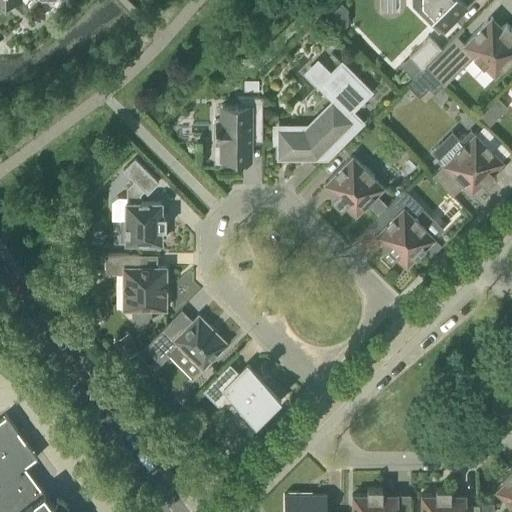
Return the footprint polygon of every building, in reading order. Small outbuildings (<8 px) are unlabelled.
[(422,0),(422,4),(434,16),(431,18),(443,30),(467,6),(460,0),(422,0)] [(441,48),(425,65),(444,84),(473,55),(483,66),(484,65),(494,75),(511,57),(511,36),(511,37),(511,36),(511,28),(506,22),(502,26),(491,16),(464,43),(455,34),(441,48)] [(421,68),(425,65),(441,48),(429,36),(409,56),(419,66),(421,68)] [(278,129),(278,143),(278,157),(310,157),(324,143),(333,152),(342,143),(342,142),(362,122),(351,110),(370,91),(341,62),(322,82),(336,97),(303,129),(278,129)] [(419,66),(414,72),(428,87),(435,93),(444,84),(425,65),(421,68),(419,66)] [(258,79),(243,79),(243,90),(258,89),(258,79)] [(250,157),(250,140),(250,130),(262,130),(262,96),(238,96),(238,104),(221,104),(221,119),(215,119),(215,141),(221,141),(221,157),(229,157),(229,161),(242,161),(242,157),(250,157)] [(496,115),(488,107),(480,116),(488,124),(496,115)] [(443,163),(444,164),(432,175),(452,195),(463,184),(471,191),(482,181),(486,185),(496,175),(492,170),(502,160),(474,132),(464,143),(463,142),(453,152),(454,153),(443,163)] [(352,155),(326,181),(324,183),(334,193),(330,197),(341,208),(345,203),(355,214),(383,186),(373,176),(374,175),(363,164),(363,165),(352,155)] [(158,246),(158,241),(161,241),(161,228),(165,228),(165,215),(161,215),(161,201),(140,201),(140,193),(144,189),(147,192),(158,181),(134,157),(123,168),(134,180),(127,187),(127,201),(125,201),(125,220),(121,220),(121,239),(125,239),(125,241),(142,242),(142,246),(158,246)] [(393,215),(377,232),(375,234),(385,244),(381,248),(392,259),(396,254),(406,265),(434,237),(424,226),(425,226),(415,216),(422,210),(403,190),(385,208),(393,215)] [(150,308),(166,308),(166,305),(169,304),(169,295),(166,293),(166,265),(140,265),(140,253),(105,253),(105,272),(123,272),(123,308),(132,308),(132,314),(137,320),(145,320),(150,314),(150,308)] [(219,354),(223,348),(222,347),(227,342),(198,314),(179,334),(167,322),(145,345),(161,361),(179,343),(202,366),(211,358),(212,359),(219,354)] [(123,359),(139,350),(128,332),(112,341),(123,359)] [(143,379),(154,369),(138,354),(128,364),(143,379)] [(227,394),(255,422),(267,409),(269,412),(285,396),(264,376),(262,378),(248,364),(234,378),(224,368),(202,389),(217,404),(227,394)] [(70,511),(67,507),(69,505),(65,502),(61,499),(56,497),(56,498),(52,503),(25,464),(36,456),(36,457),(37,456),(5,413),(5,414),(0,418),(0,511),(70,511)] [(495,489),(504,499),(511,506),(511,464),(511,465),(501,475),(506,479),(495,489)] [(396,511),(397,493),(382,493),(382,487),(367,487),(367,493),(352,493),(352,511),(410,511),(410,499),(409,499),(409,500),(410,500),(409,511),(396,511)] [(421,493),(420,511),(479,511),(479,503),(465,503),(465,493),(450,493),(450,487),(436,487),(436,493),(421,493)] [(283,511),(326,511),(326,493),(298,493),(298,490),(287,490),(287,493),(284,493),(283,511)] [(493,511),(493,503),(493,502),(479,503),(479,511),(493,511)]
